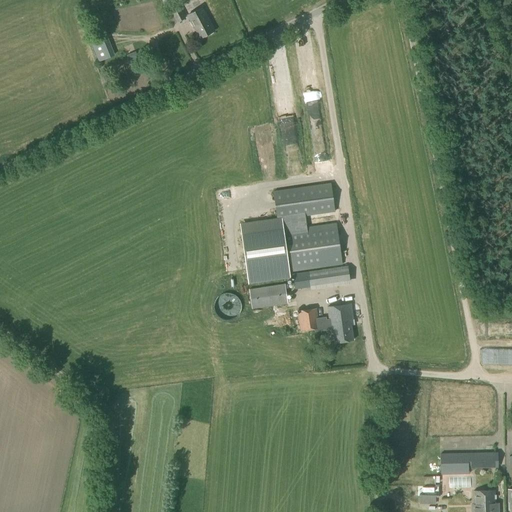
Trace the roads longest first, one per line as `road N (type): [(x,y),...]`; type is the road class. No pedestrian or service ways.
road 1 (unclassified): [(0,168),(341,0)]
road 2 (unknown): [(315,13),(377,369)]
road 3 (unknown): [(0,329),(89,407),(102,439),(106,511)]
